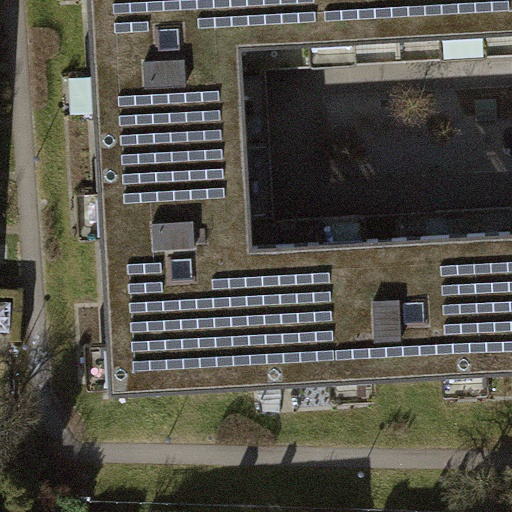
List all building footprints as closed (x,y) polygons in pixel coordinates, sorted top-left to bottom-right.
[(78,0),(87,154),(237,146),(233,45),(307,41),(304,0),(78,0)] [(511,30),(511,0),(304,0),(307,41),(511,30)] [(237,146),(87,154),(100,392),(286,382),(284,337),(303,336),(300,286),(321,285),(318,238),(242,242),(237,146)] [(511,228),(470,231),(472,275),(492,274),(495,325),(511,323),(511,228)] [(470,231),(318,238),(321,285),(300,286),(303,336),(284,337),(286,382),(511,369),(511,323),(495,325),(492,274),(472,275),(470,231)]
